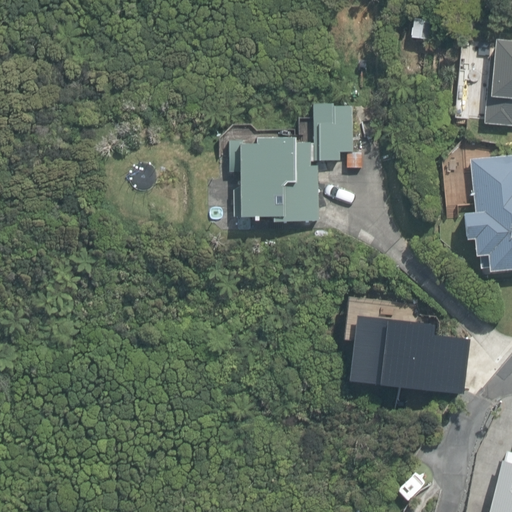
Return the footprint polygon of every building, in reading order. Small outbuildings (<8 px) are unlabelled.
[(467,40),(473,22),(457,17),(451,35),(467,40)] [(511,38),(489,38),(480,118),(511,121),(511,38)] [(272,217),(272,222),(319,220),(317,165),(309,166),(309,160),(338,159),(338,151),(352,151),(349,102),(311,104),(313,140),(295,141),(295,137),(228,139),(229,172),(241,171),(243,218),(272,217)] [(488,265),(488,270),(511,267),(511,154),(470,159),(475,212),(463,213),(466,238),(473,237),(475,254),(479,254),(480,266),(488,265)] [(486,511),(511,511),(511,461),(500,458),(486,511)]
